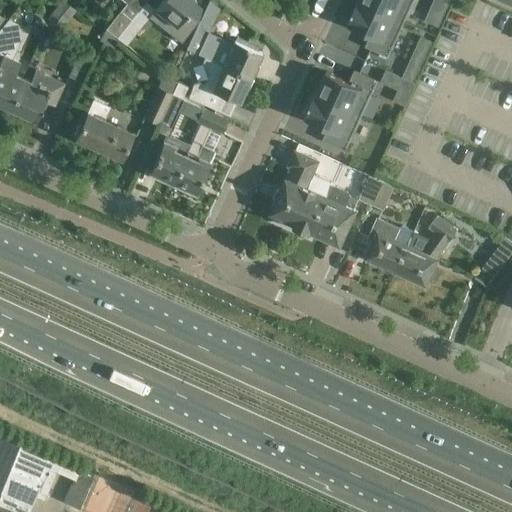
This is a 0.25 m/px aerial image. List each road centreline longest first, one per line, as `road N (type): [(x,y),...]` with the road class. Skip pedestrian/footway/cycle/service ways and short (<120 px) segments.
road 1 (motorway): [(511,488),(0,254)]
road 2 (motorway): [(0,314),(431,511)]
road 3 (unclassified): [(511,398),(205,254)]
road 4 (residential): [(205,254),(304,46)]
road 5 (residential): [(205,254),(0,158)]
